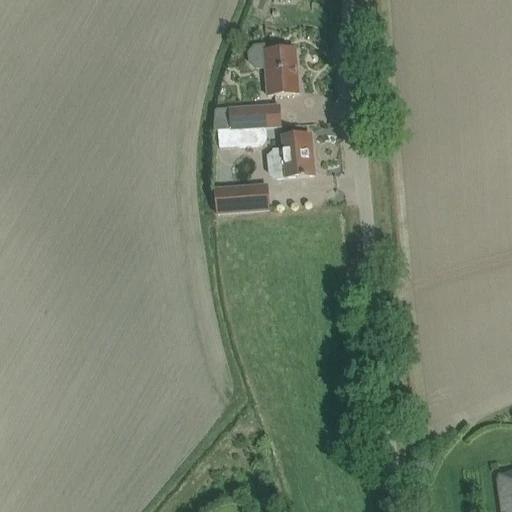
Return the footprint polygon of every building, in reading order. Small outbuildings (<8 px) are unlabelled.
[(255,49),(248,57),(249,65),(256,71),(265,70),(267,98),(298,95),(295,51),(262,53),(262,49),(255,49)] [(215,113),(213,134),(281,129),(279,108),(230,111),(230,114),(216,115),(216,113),(215,113)] [(269,168),(270,176),(276,181),(284,180),(314,178),(311,137),(282,139),(283,152),(274,153),(275,163),(269,168)] [(267,187),(215,191),(217,217),(269,213),(267,187)] [(511,511),(511,480),(499,483),(503,511),(511,511)]
